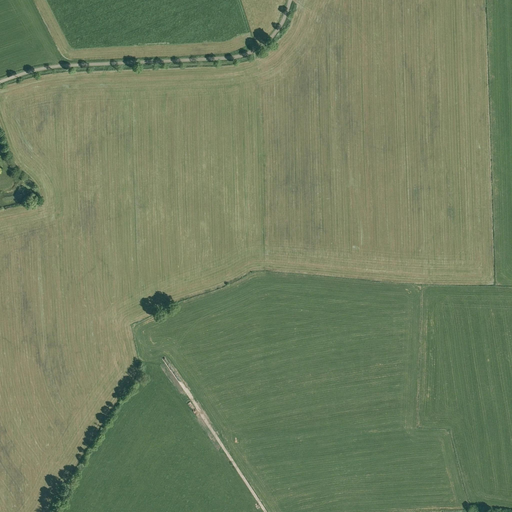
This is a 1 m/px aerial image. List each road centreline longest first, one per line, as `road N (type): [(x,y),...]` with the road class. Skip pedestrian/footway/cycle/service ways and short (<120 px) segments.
road 1 (unclassified): [(0,84),(72,64),(253,51),(274,35),(289,0)]
road 2 (unknown): [(58,511),(117,402),(148,372)]
